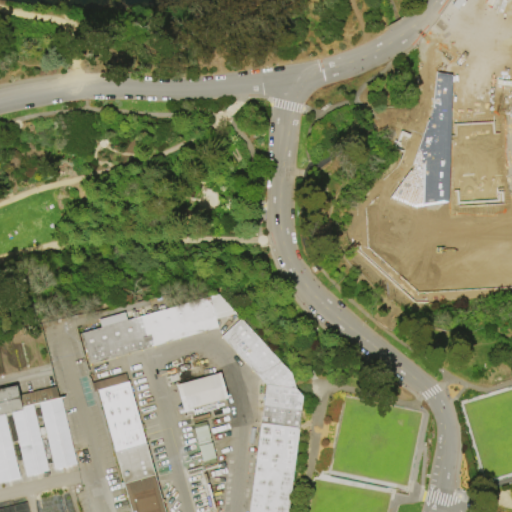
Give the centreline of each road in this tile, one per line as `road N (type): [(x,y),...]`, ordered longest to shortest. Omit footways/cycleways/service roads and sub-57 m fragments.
road 1 (residential): [(288,78),(282,245),(309,292),(440,408),(444,466),(432,511)]
road 2 (tertiary): [(0,102),(81,88),(181,90),(288,78)]
